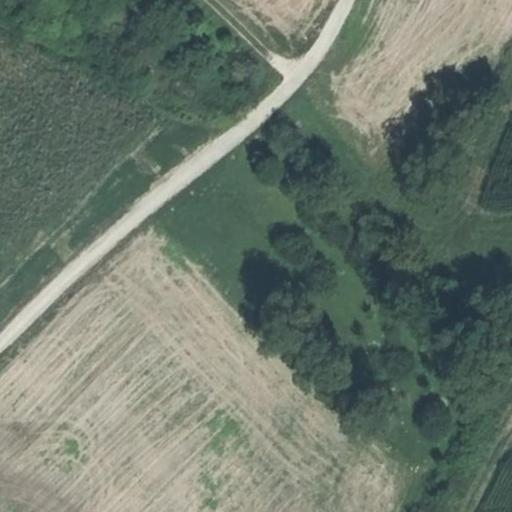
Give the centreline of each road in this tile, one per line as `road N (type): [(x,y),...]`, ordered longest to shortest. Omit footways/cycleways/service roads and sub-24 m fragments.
road 1 (track): [(349,0),(318,55),(272,108),(94,254),(0,346)]
road 2 (track): [(207,0),(299,78)]
